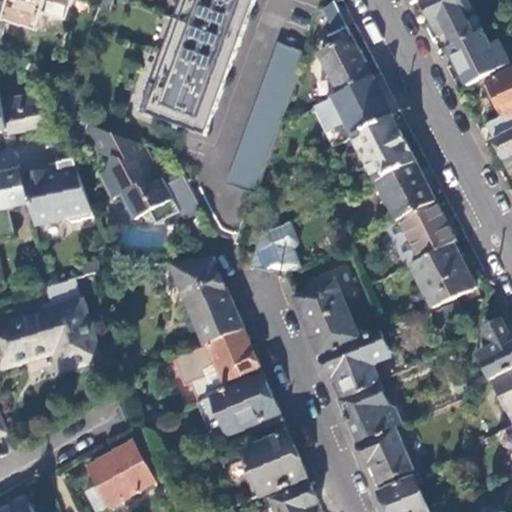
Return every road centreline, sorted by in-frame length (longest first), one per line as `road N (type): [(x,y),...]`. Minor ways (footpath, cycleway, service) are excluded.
road 1 (residential): [(511,253),(375,0)]
road 2 (residential): [(262,287),(359,511)]
road 3 (residential): [(0,490),(132,418)]
